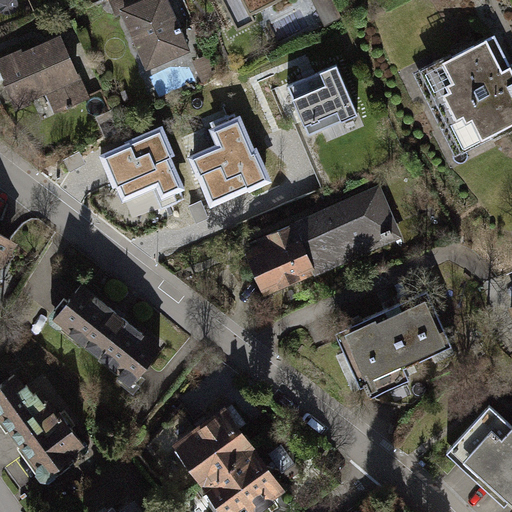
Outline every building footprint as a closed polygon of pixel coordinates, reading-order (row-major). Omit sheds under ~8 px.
[(110,0),(115,10),(121,7),(124,13),(147,67),(193,47),(172,0),(110,0)] [(212,0),(228,35),(238,30),(248,25),(255,20),(252,12),(258,9),(275,0),(212,0)] [(58,31),(0,56),(0,65),(16,101),(46,88),(56,113),(88,97),(58,31)] [(511,124),(511,65),(495,36),(415,75),(456,157),(511,124)] [(337,68),(289,87),(310,138),(358,118),(337,68)] [(379,183),(288,224),(312,278),(405,239),(379,183)] [(288,224),(237,247),(263,301),(312,278),(288,224)] [(0,268),(17,243),(0,230),(0,268)] [(165,343),(81,276),(46,319),(130,386),(165,343)] [(424,296),(331,335),(355,391),(447,353),(424,296)] [(18,372),(0,384),(0,422),(46,483),(73,466),(67,459),(84,445),(71,426),(60,433),(18,372)] [(447,451),(506,504),(510,498),(511,494),(511,422),(491,403),(447,451)] [(195,493),(250,452),(217,412),(165,450),(195,493)] [(258,511),(282,496),(250,452),(195,493),(208,511),(258,511)] [(152,511),(142,497),(118,511),(152,511)]
